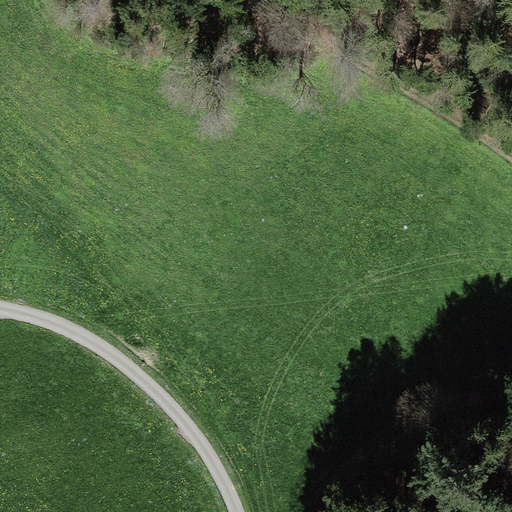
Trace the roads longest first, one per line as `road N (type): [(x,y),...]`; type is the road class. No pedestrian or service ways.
road 1 (track): [(511,372),(427,421),(325,511)]
road 2 (track): [(335,44),(511,155)]
